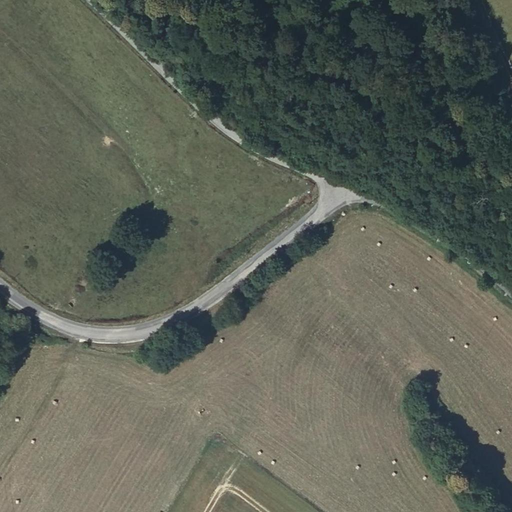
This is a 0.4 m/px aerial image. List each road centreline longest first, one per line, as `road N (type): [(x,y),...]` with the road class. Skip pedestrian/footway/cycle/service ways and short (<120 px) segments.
road 1 (unclassified): [(335,188),(251,272),(174,325),(120,342),(40,323),(0,288)]
road 2 (unclassified): [(92,0),(225,130),(335,188)]
road 3 (unclassified): [(335,188),(433,232),(511,305)]
